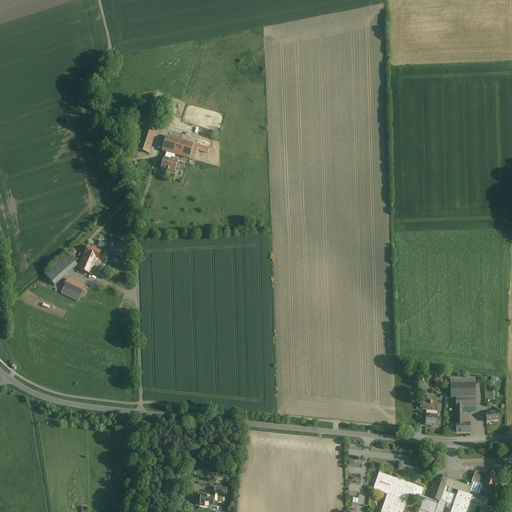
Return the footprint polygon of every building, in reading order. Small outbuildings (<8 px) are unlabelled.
[(160,119),(140,113),(129,147),(149,154),(160,119)] [(209,149),(166,137),(162,151),(167,152),(175,155),(195,160),(198,150),(208,153),(209,149)] [(175,155),(167,152),(165,158),(164,158),(161,168),(175,172),(178,162),(170,160),(171,157),(174,158),(175,155)] [(88,247),(83,258),(95,263),(100,252),(88,247)] [(77,266),(67,255),(45,275),(55,286),(77,266)] [(95,263),(83,258),(79,268),(95,276),(100,265),(95,263)] [(85,287),(68,280),(62,294),(78,301),(85,287)] [(442,374),(434,380),(437,384),(444,378),(442,374)] [(475,378),(450,378),(450,399),(455,398),(456,433),(470,432),(470,424),(463,424),(463,411),(460,411),(460,408),(476,407),(475,378)] [(428,403),(423,403),(422,410),(427,410),(425,425),(440,426),(441,418),(436,417),(437,411),(440,411),(440,405),(433,404),(433,402),(428,402),(428,403)] [(497,412),(485,414),(486,423),(499,421),(497,412)] [(439,502),(440,502),(440,501),(453,506),(450,511),(435,511),(438,505),(423,500),(418,511),(474,511),(476,506),(481,508),(479,511),(491,511),(492,508),(486,506),(488,499),(490,499),(497,479),(475,471),(470,488),(454,482),(454,481),(437,475),(429,498),(439,502)] [(423,500),(438,505),(439,502),(429,498),(429,499),(421,496),(424,489),(379,473),(373,490),(387,495),(380,511),(402,511),(409,495),(423,500)] [(215,497),(200,496),(200,505),(205,506),(205,507),(209,507),(209,506),(214,506),(214,502),(215,502),(215,501),(215,497)]
